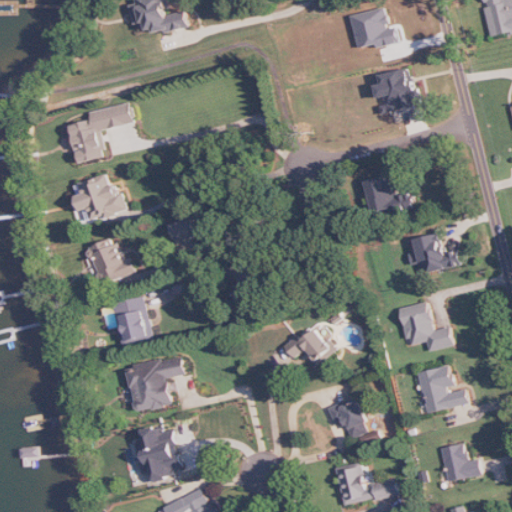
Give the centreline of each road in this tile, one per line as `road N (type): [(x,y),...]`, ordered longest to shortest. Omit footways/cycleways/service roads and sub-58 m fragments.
road 1 (residential): [(511,274),(441,0)]
road 2 (residential): [(472,120),(306,168)]
